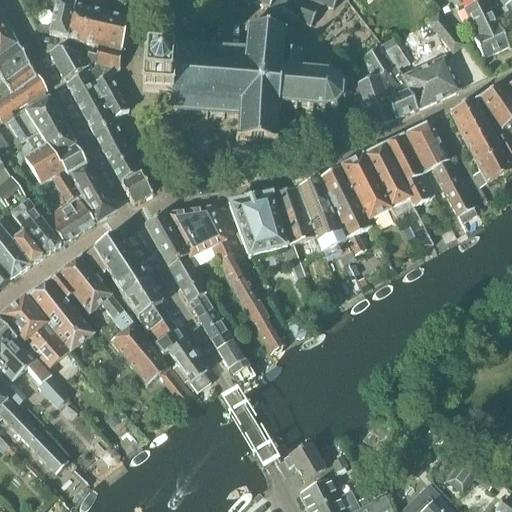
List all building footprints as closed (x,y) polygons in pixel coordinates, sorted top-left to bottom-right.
[(274,0),(250,0),(248,6),(269,14),(274,0)] [(274,0),(269,14),(297,24),(306,0),(274,0)] [(306,0),(297,24),(296,25),(312,31),(321,8),(334,13),(338,0),(306,0)] [(510,49),(499,26),(498,27),(485,0),(464,10),(472,25),(468,27),(484,61),(510,49)] [(511,0),(497,0),(503,9),(511,2),(511,0)] [(511,2),(503,9),(500,12),(507,22),(511,18),(511,2)] [(57,4),(49,38),(81,46),(85,28),(95,31),(95,32),(103,34),(104,29),(126,35),(129,22),(57,4)] [(0,35),(8,29),(0,15),(0,35)] [(463,48),(438,17),(428,25),(453,57),(463,48)] [(85,28),(81,46),(100,50),(123,55),(126,35),(104,29),(103,34),(95,32),(95,31),(85,28)] [(0,62),(19,49),(8,29),(0,35),(0,62)] [(176,49),(175,65),(165,64),(165,61),(162,58),(158,58),(155,60),(155,63),(147,62),(145,71),(144,96),(172,97),(170,113),(168,115),(170,118),(173,115),(189,117),(189,120),(191,120),(191,117),(206,118),(205,121),(207,121),(208,121),(208,118),(222,120),(222,122),(225,122),(225,119),(240,121),(238,140),(236,142),(238,144),(240,143),(274,145),(277,147),(279,145),(277,143),(278,113),(280,114),(281,109),(292,110),(291,114),(294,115),(295,110),(308,111),(308,116),(311,116),(311,111),(321,112),(320,116),(323,116),(324,112),(332,109),(334,113),(337,112),(335,108),(341,102),(345,104),(346,101),(342,99),(343,92),(348,91),(347,88),(342,89),(338,82),(341,78),(338,76),(335,80),(328,77),(328,71),(325,71),(325,75),(316,74),(317,70),(302,69),(303,58),(305,55),(303,53),(300,55),(284,53),(285,39),(288,37),(285,35),(284,37),(250,33),(249,31),(246,33),(248,35),(245,53),(231,53),(232,50),(229,49),(229,52),(214,51),(215,48),(212,48),(212,51),(197,49),(197,46),(195,46),(195,49),(179,48),(177,44),(174,46),(176,49)] [(19,49),(0,62),(0,77),(13,97),(37,80),(19,49)] [(398,49),(388,55),(398,74),(410,68),(398,49)] [(123,55),(100,50),(98,58),(96,69),(102,70),(88,78),(94,90),(111,81),(121,74),(123,55)] [(391,88),(391,87),(386,77),(392,75),(388,67),(385,69),(377,52),(366,58),(373,71),(370,73),(373,81),(356,89),(373,135),(397,124),(382,92),(391,88)] [(79,58),(58,53),(51,57),(68,88),(76,84),(73,79),(86,71),(84,66),(79,58)] [(403,82),(402,82),(418,114),(457,96),(458,94),(459,91),(445,61),(403,81),(403,82)] [(88,78),(76,84),(68,88),(87,121),(106,110),(102,104),(94,90),(88,78)] [(37,80),(13,97),(0,106),(0,121),(0,123),(0,122),(0,129),(14,120),(13,117),(47,96),(37,80)] [(120,96),(111,81),(94,90),(102,104),(120,96)] [(402,82),(391,88),(382,92),(397,124),(418,114),(402,82)] [(511,109),(499,91),(478,101),(511,150),(511,109)] [(131,116),(120,96),(102,104),(106,110),(87,121),(96,138),(115,128),(113,125),(118,123),(131,116)] [(78,150),(50,102),(37,109),(37,110),(26,116),(26,115),(18,120),(18,121),(10,126),(18,138),(21,137),(24,141),(19,143),(22,147),(40,137),(48,150),(56,163),(78,150)] [(487,128),(474,103),(448,115),(487,187),(511,173),(511,155),(503,161),(487,128)] [(121,128),(118,123),(113,125),(115,128),(96,138),(104,154),(124,144),(117,130),(121,128)] [(449,163),(429,125),(402,139),(423,177),(432,172),(449,163)] [(0,152),(1,154),(10,149),(0,133),(0,152)] [(423,177),(402,139),(381,149),(422,228),(430,224),(420,207),(427,203),(416,181),(423,177)] [(142,177),(124,144),(104,154),(123,187),(142,177)] [(422,228),(381,149),(362,159),(390,212),(398,209),(405,223),(409,230),(422,254),(433,249),(422,228)] [(56,163),(48,150),(26,164),(42,190),(53,183),(64,176),(67,181),(69,179),(88,168),(78,150),(56,163)] [(390,212),(362,159),(340,170),(368,224),(386,215),(392,225),(397,227),(405,223),(398,209),(390,212)] [(474,211),(449,163),(432,172),(458,220),(474,211)] [(115,216),(88,168),(69,179),(82,199),(99,225),(115,216)] [(370,230),(339,170),(318,181),(342,234),(340,236),(341,240),(343,239),(350,254),(345,257),(357,284),(361,282),(354,265),(357,264),(355,259),(366,254),(356,237),(370,230)] [(64,176),(53,183),(69,207),(47,222),(64,247),(96,227),(79,201),(82,199),(69,179),(67,181),(64,176)] [(142,177),(123,187),(122,188),(134,209),(153,197),(142,177)] [(60,248),(27,205),(12,182),(0,190),(0,209),(3,213),(10,218),(24,236),(43,260),(60,248)] [(329,208),(317,182),(297,191),(317,241),(319,248),(335,242),(342,258),(345,257),(350,254),(343,239),(341,240),(340,236),(329,208)] [(317,241),(297,191),(271,198),(288,249),(317,241)] [(288,249),(271,198),(228,207),(249,261),(251,260),(270,295),(281,289),(276,274),(266,257),(288,251),(288,249)] [(234,257),(209,211),(164,218),(164,219),(188,260),(190,264),(212,251),(219,266),(233,258),(233,257),(234,257)] [(188,260),(164,219),(145,229),(169,271),(188,260)] [(11,246),(0,232),(0,271),(11,283),(29,271),(11,246)] [(43,260),(24,236),(11,246),(29,271),(43,260)] [(144,280),(117,237),(84,258),(99,277),(106,273),(121,295),(144,280)] [(260,304),(234,257),(233,258),(219,266),(226,281),(245,313),(260,304)] [(190,264),(188,260),(169,271),(189,308),(204,299),(209,296),(190,264)] [(132,327),(79,261),(57,277),(89,317),(100,307),(122,335),(132,327)] [(0,291),(10,283),(0,271),(0,291)] [(161,306),(144,280),(121,295),(138,322),(160,307),(161,306)] [(93,337),(49,283),(26,301),(56,339),(68,355),(69,355),(69,356),(93,337)] [(24,299),(0,318),(0,321),(48,371),(68,355),(56,339),(26,301),(24,299)] [(221,325),(204,299),(189,308),(205,335),(221,325)] [(284,348),(260,304),(245,313),(271,357),(284,348)] [(168,319),(160,307),(138,322),(146,335),(168,319)] [(176,331),(168,319),(150,332),(158,344),(176,331)] [(306,334),(298,320),(286,327),(294,341),(295,341),(300,342),(304,339),(305,335),(306,334)] [(233,345),(221,325),(205,335),(217,355),(233,345)] [(146,390),(168,371),(132,327),(110,345),(146,390)] [(50,379),(0,328),(0,373),(11,386),(22,375),(26,371),(56,406),(66,399),(50,379)] [(185,344),(176,331),(158,344),(155,347),(164,359),(168,357),(180,373),(177,376),(184,386),(187,384),(197,396),(210,386),(205,378),(206,377),(183,346),(185,344)] [(255,379),(233,345),(217,355),(231,379),(238,375),(247,388),(251,385),(249,383),(255,379)] [(174,377),(163,386),(173,399),(170,401),(180,414),(194,403),(174,377)] [(16,389),(9,395),(22,403),(29,398),(16,389)] [(7,405),(0,398),(0,419),(56,479),(67,468),(25,425),(7,405)] [(324,470),(310,447),(284,462),(289,471),(294,469),(302,482),(324,470)] [(347,469),(343,459),(331,466),(336,476),(347,469)] [(451,481),(465,493),(475,480),(492,492),(498,483),(465,459),(459,468),(461,469),(451,481)] [(511,460),(496,465),(502,481),(511,478),(511,460)] [(350,483),(346,475),(299,498),(306,511),(315,511),(338,500),(334,492),(350,483)] [(452,511),(429,488),(428,488),(403,511),(452,511)] [(359,511),(360,511),(351,495),(338,501),(338,500),(315,511),(359,511)] [(387,511),(383,501),(360,511),(359,511),(387,511)] [(511,511),(511,506),(504,501),(495,511),(511,511)]
